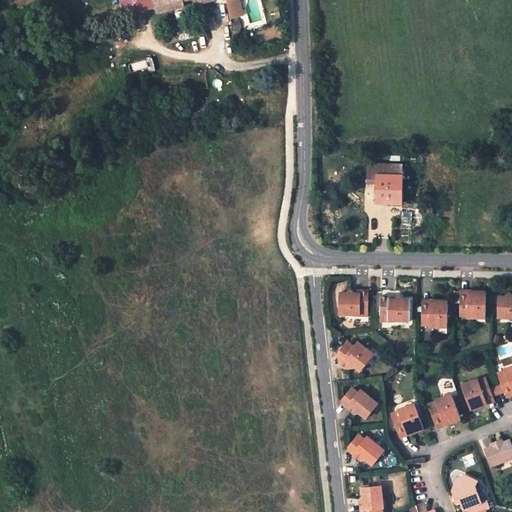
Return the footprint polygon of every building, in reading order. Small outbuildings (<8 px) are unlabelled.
[(157,5),(155,0),(121,0),(126,13),(137,10),(136,6),(147,2),(148,7),(157,5)] [(155,0),(157,5),(158,12),(185,5),(183,0),(193,0),(195,5),(212,0),(155,0)] [(227,0),(235,30),(242,28),(240,19),(243,18),(238,0),(227,0)] [(380,178),(380,205),(403,205),(404,178),(403,178),(403,167),(370,167),(370,178),(380,178)] [(337,317),(358,316),(358,311),(367,311),(366,292),(358,292),(358,295),(351,295),(348,291),(344,295),(337,295),(337,317)] [(475,318),(475,316),(483,316),(484,293),(469,292),(469,296),(458,296),(458,313),(466,313),(466,317),(466,318),(475,318)] [(511,318),(511,298),(508,293),(504,297),(497,297),(497,318),(511,318)] [(380,297),(379,316),(387,315),(387,321),(408,321),(408,300),(401,300),(398,295),(393,300),(387,300),(387,297),(380,297)] [(438,328),(438,325),(446,326),(446,302),(431,302),(431,306),(421,306),(420,322),(428,323),(428,326),(428,327),(438,328)] [(341,348),(347,353),(352,347),(345,342),(341,348)] [(352,347),(347,353),(341,348),(336,354),(347,362),(348,369),(354,368),(359,372),(369,360),(369,354),(355,343),(352,347)] [(342,369),(347,362),(336,354),(336,364),(342,369)] [(511,365),(503,369),(504,371),(505,374),(497,377),(500,384),(503,392),(511,389),(511,365)] [(477,379),(468,382),(468,385),(460,388),(469,410),(483,405),(481,401),(492,397),(492,396),(488,388),(486,381),(479,383),(477,380),(477,379)] [(494,386),(497,394),(503,392),(500,384),(494,386)] [(488,388),(492,396),(497,394),(494,386),(488,388)] [(348,395),(354,401),(359,395),(352,389),(348,395)] [(359,395),(354,401),(348,395),(343,401),(354,410),(354,411),(355,417),(360,416),(365,420),(375,408),(374,400),(363,390),(359,395)] [(451,396),(444,399),(442,397),(434,401),(434,402),(436,405),(428,408),(435,424),(445,420),(446,424),(460,419),(451,396)] [(351,413),(354,410),(343,401),(341,404),(351,413)] [(414,407),(406,409),(405,407),(396,411),(396,412),(398,415),(390,418),(396,434),(407,430),(408,434),(422,429),(414,407)] [(354,438),(360,444),(365,439),(358,433),(354,438)] [(365,439),(360,444),(354,438),(348,445),(360,454),(359,459),(366,459),(372,464),(382,451),(381,443),(369,434),(365,439)] [(511,445),(510,440),(502,442),(496,444),(495,441),(489,444),(490,447),(484,449),(490,466),(511,458),(511,445)] [(346,448),(359,459),(360,454),(348,445),(346,448)] [(457,479),(451,491),(453,496),(457,495),(460,503),(463,511),(479,511),(485,510),(489,509),(486,501),(481,502),(474,486),(476,482),(464,476),(457,479)] [(381,499),(381,496),(374,488),(361,490),(361,498),(359,502),(363,506),(363,511),(366,511),(378,511),(378,509),(382,508),(385,505),(385,502),(381,499)]
